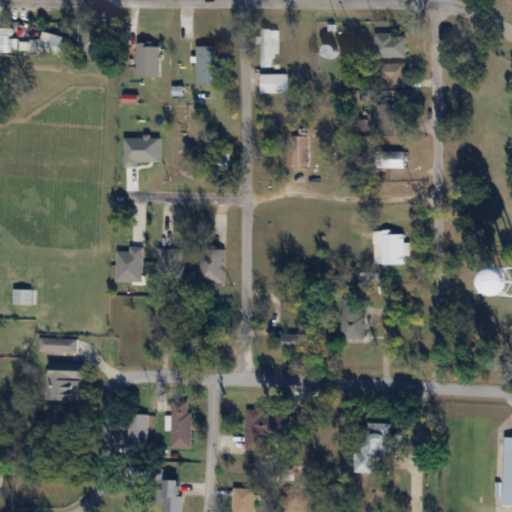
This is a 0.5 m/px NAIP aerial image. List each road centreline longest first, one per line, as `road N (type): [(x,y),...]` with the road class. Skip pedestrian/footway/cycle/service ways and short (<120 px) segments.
road 1 (residential): [(511,391),(126,378),(108,396),(96,487),(79,511)]
road 2 (residential): [(435,389),(440,0)]
road 3 (residential): [(244,381),(243,0)]
road 4 (residential): [(244,1),(0,0)]
road 5 (residential): [(441,3),(244,1)]
road 6 (residential): [(207,511),(213,379)]
